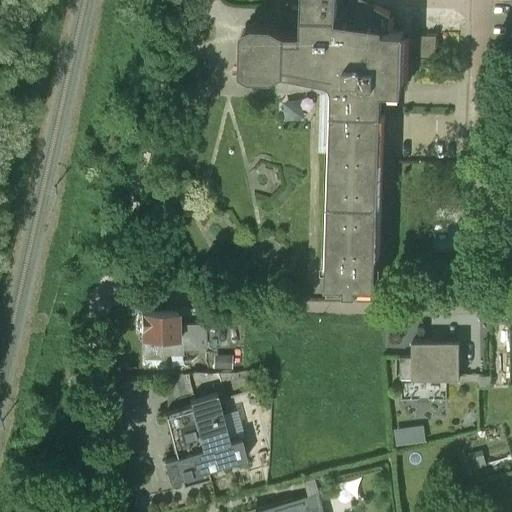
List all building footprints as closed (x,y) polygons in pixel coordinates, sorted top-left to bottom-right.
[(375,285),(379,159),(381,91),(390,91),(401,92),(403,31),(389,30),(389,15),(374,7),(375,5),(367,0),(366,0),(357,0),(347,20),(336,18),(336,0),(302,0),(301,38),(284,37),(271,29),(248,29),(247,68),(247,70),(270,70),(283,64),(333,72),(326,284),(345,284),(345,290),(357,291),(357,285),(375,285)] [(141,312),(142,339),(182,339),(182,348),(206,348),(206,324),(177,324),(177,312),(141,312)] [(400,377),(460,378),(460,340),(412,340),(412,356),(400,356),(400,377)] [(231,369),(231,353),(214,353),(214,369),(231,369)] [(490,385),(490,375),(478,375),(478,385),(490,385)] [(229,440),(217,392),(189,400),(191,405),(163,412),(174,453),(163,456),(169,478),(180,475),(182,484),(210,477),(207,468),(246,458),(241,437),(229,440)] [(406,443),(404,427),(394,428),(396,444),(406,443)] [(484,466),(481,450),(468,453),(471,469),(484,466)] [(258,511),(324,511),(319,492),(257,508),(258,511)]
